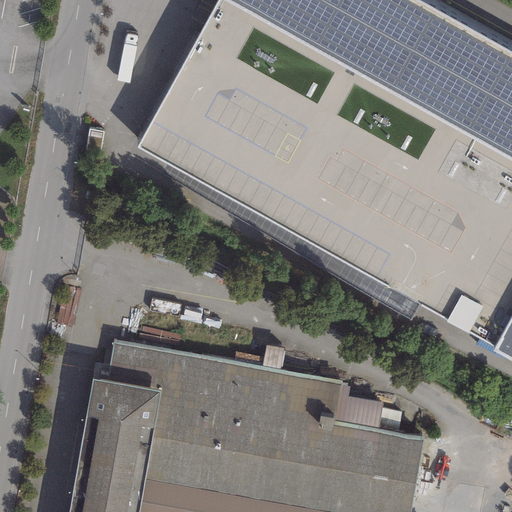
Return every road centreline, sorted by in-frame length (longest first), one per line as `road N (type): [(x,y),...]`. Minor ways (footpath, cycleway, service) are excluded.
road 1 (unknown): [(43,200),(116,250),(415,395),(467,447),(475,467),(469,511)]
road 2 (residential): [(77,0),(0,444)]
road 3 (unknown): [(59,106),(397,286),(426,284),(450,256)]
road 4 (unknown): [(450,256),(462,212),(448,184),(318,113)]
road 5 (unknown): [(269,148),(450,256)]
